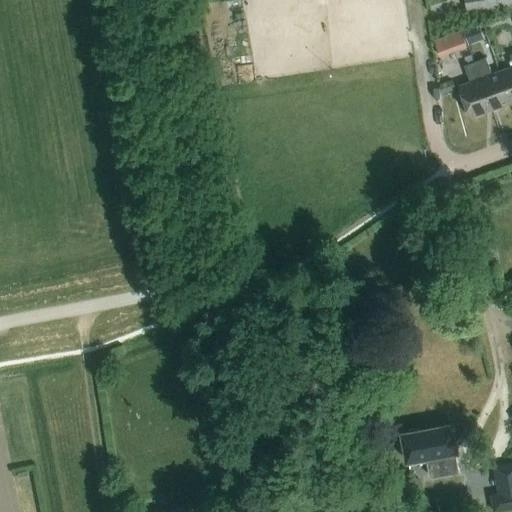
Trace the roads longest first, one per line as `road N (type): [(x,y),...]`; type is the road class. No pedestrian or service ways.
road 1 (track): [(75,307),(113,511)]
road 2 (track): [(458,164),(459,202),(488,303),(511,318)]
